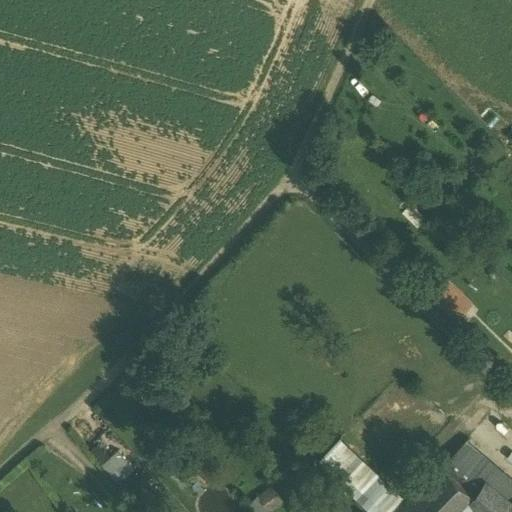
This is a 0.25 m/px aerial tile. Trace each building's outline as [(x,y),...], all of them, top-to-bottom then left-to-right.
[(471,302),(449,281),(434,297),(455,318),(471,302)] [(96,441),(113,449),(118,439),(100,431),(96,441)] [(396,511),(408,500),(342,435),(319,458),(368,506),(374,511),(396,511)] [(495,465),(468,437),(443,464),(473,493),(495,465)] [(408,500),(396,511),(457,511),(469,500),(474,495),(473,493),(443,464),(408,500)] [(511,478),(495,465),(473,493),(474,495),(469,500),(482,511),(505,511),(511,503),(511,478)] [(271,486),(258,496),(249,504),(256,511),(272,511),(270,509),(282,499),(271,486)]
